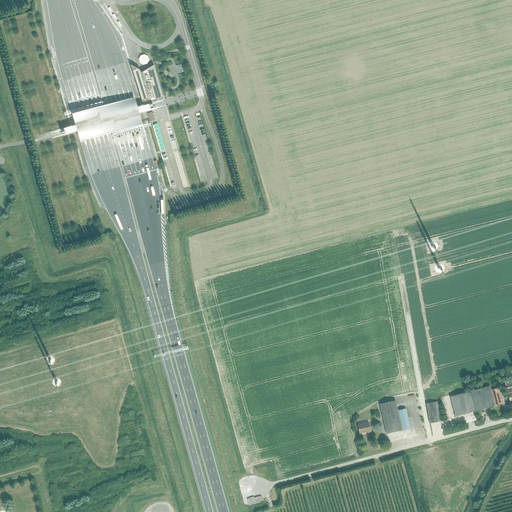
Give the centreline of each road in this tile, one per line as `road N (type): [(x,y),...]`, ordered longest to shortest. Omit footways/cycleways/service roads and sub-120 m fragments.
road 1 (trunk): [(133,243),(209,511)]
road 2 (trunk): [(156,259),(152,165),(118,50),(89,0)]
road 3 (unclassified): [(250,489),(511,419)]
road 4 (trunk): [(222,511),(156,259)]
road 5 (trunk): [(156,259),(148,171),(109,50)]
road 6 (trunk): [(156,259),(144,172),(109,50)]
road 7 (trunk): [(156,259),(109,50)]
road 8 (trunk): [(156,259),(95,54)]
road 9 (trunk): [(156,259),(95,54)]
road 10 (trunk): [(156,259),(95,54)]
road 11 (trunk): [(59,5),(60,65),(93,174),(113,207)]
road 12 (trunk): [(59,5),(65,64),(113,207)]
road 13 (trunk): [(59,5),(86,57),(124,203)]
road 14 (trunk): [(59,5),(113,207)]
road 15 (trunk): [(59,5),(113,207)]
road 16 (trunk): [(59,5),(124,203)]
road 17 (trunk): [(59,5),(124,203)]
road 18 (track): [(430,441),(401,280)]
